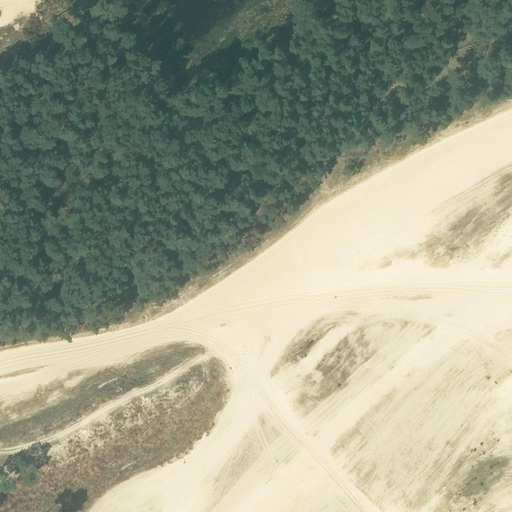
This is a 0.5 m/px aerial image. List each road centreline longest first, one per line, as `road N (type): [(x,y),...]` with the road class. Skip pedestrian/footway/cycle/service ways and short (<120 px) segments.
road 1 (track): [(511,294),(320,298),(87,354),(0,366)]
road 2 (track): [(511,116),(353,198),(202,300),(87,354)]
road 3 (track): [(299,511),(433,375),(511,317)]
